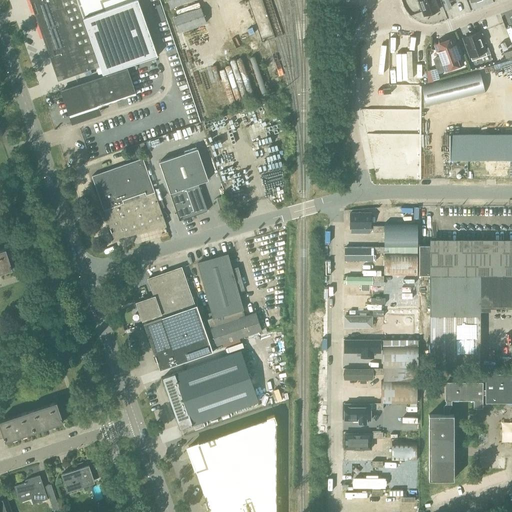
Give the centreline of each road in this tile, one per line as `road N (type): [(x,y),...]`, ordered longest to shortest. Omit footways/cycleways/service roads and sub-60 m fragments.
road 1 (residential): [(338,200),(335,511)]
road 2 (unclassified): [(338,200),(83,273)]
road 3 (secondary): [(83,273),(0,34)]
road 4 (unknown): [(37,141),(151,100),(166,85),(143,0)]
road 5 (unclassified): [(511,192),(338,200)]
road 6 (secondary): [(136,421),(83,273)]
road 7 (residential): [(0,467),(136,421)]
